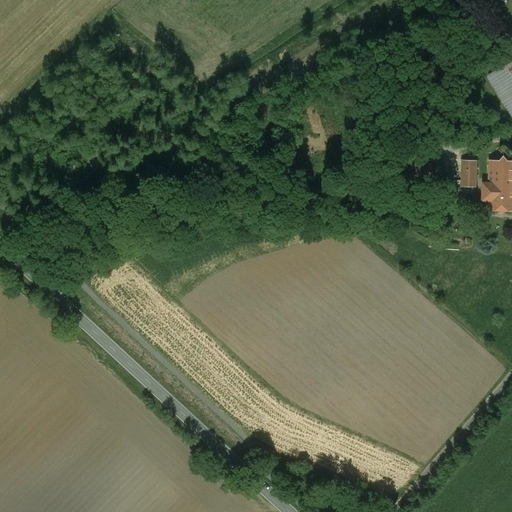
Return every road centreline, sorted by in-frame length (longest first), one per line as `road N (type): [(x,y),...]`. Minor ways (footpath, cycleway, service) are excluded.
road 1 (secondary): [(0,244),(289,511)]
road 2 (unclassified): [(395,511),(511,377)]
